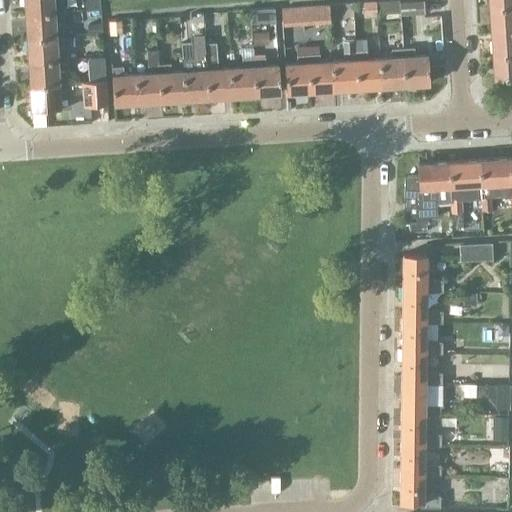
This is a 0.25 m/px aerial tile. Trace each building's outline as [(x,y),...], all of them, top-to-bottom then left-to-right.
[(23,0),(25,13),(53,11),(65,11),(64,0),(23,0)] [(96,13),(95,0),(80,0),(81,14),(96,13)] [(423,13),(421,0),(398,2),(399,15),(423,13)] [(492,30),(511,28),(511,4),(491,6),(492,30)] [(357,6),(357,19),(389,18),(389,5),(357,6)] [(26,37),(62,35),(61,23),(54,24),(53,11),(25,13),(26,37)] [(511,52),(511,28),(492,30),(494,53),(511,52)] [(72,36),(62,37),(62,35),(26,37),(28,60),(56,59),(55,46),(63,46),(73,46),(72,36)] [(231,95),(229,67),(217,68),(217,61),(216,61),(215,42),(203,43),(205,61),(208,97),(231,95)] [(279,92),(277,64),(264,65),(264,57),(263,47),(251,48),(252,58),(255,94),(279,92)] [(402,48),(404,84),(429,82),(427,54),(414,55),(413,47),(402,48)] [(183,99),(208,97),(205,61),(203,61),(202,48),(192,49),(193,62),(194,62),(195,70),(182,71),(183,99)] [(381,85),(404,84),(402,48),(390,49),(391,57),(379,57),(381,85)] [(136,102),(160,100),(158,65),(157,65),(156,50),(145,51),(146,65),(147,65),(147,73),(135,74),(136,102)] [(333,89),(357,87),(354,51),(343,52),(344,60),(331,61),(333,89)] [(381,85),(379,57),(366,58),(366,51),(354,51),(357,87),(381,85)] [(511,52),(494,53),(496,77),(511,76),(511,52)] [(285,92),(309,90),(307,54),(296,55),(297,63),(283,64),(285,92)] [(319,54),(307,54),(309,90),(333,89),(331,61),(319,61),(319,54)] [(231,95),(255,94),(252,58),(242,59),(242,67),(229,67),(231,95)] [(56,59),(28,60),(29,85),(65,82),(64,70),(57,71),(56,59)] [(99,60),(82,59),(81,76),(98,77),(99,60)] [(183,99),(182,71),(170,71),(170,64),(158,65),(160,100),(183,99)] [(136,102),(135,74),(123,75),(122,67),(111,68),(111,75),(110,76),(112,103),(136,102)] [(104,79),(82,81),(83,92),(81,92),(82,105),(106,103),(104,79)] [(66,94),(71,93),(81,92),(83,92),(82,81),(75,82),(71,82),(65,82),(29,85),(31,108),(66,106),(66,94)] [(511,196),(510,181),(508,156),(477,158),(479,183),(481,209),(491,209),(490,197),(511,196)] [(464,184),(479,183),(477,158),(447,160),(449,185),(451,211),(461,211),(460,197),(465,197),(464,184)] [(434,186),(449,185),(447,160),(417,162),(417,174),(404,175),(407,215),(436,215),(434,186)] [(458,244),(458,261),(490,259),(490,242),(458,244)] [(425,284),(425,290),(441,290),(441,279),(425,278),(425,253),(403,253),(402,284),(425,284)] [(424,310),(425,290),(425,284),(402,284),(402,315),(424,315),(425,321),(440,321),(441,310),(424,310)] [(424,340),(425,321),(424,315),(402,315),(401,346),(424,346),(424,351),(440,352),(440,341),(424,340)] [(423,371),(424,351),(424,346),(401,346),(401,376),(423,377),(423,382),(440,382),(440,372),(423,371)] [(423,402),(423,382),(423,377),(401,376),(401,407),(423,408),(423,413),(439,413),(439,403),(423,402)] [(508,383),(473,383),(473,395),(484,396),(495,407),(508,407),(508,383)] [(422,433),(423,413),(423,408),(401,407),(400,438),(422,438),(422,444),(439,444),(439,433),(422,433)] [(422,464),(422,444),(422,438),(400,438),(400,469),(422,469),(422,474),(438,475),(439,464),(422,464)] [(421,494),(422,474),(422,469),(400,469),(399,500),(420,500),(420,505),(421,505),(438,505),(438,496),(421,494)]
